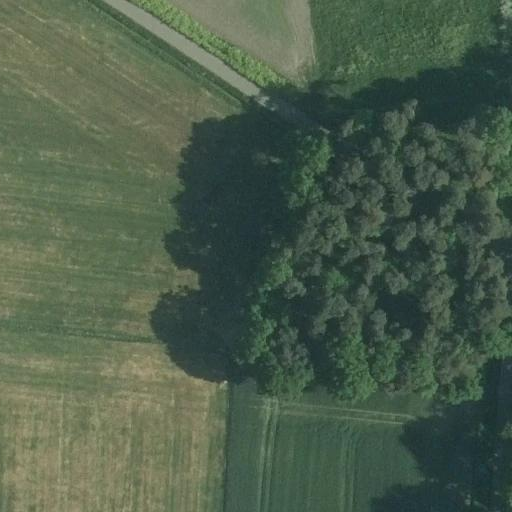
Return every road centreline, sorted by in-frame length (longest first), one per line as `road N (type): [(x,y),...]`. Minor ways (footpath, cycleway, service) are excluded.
road 1 (unclassified): [(511,256),(118,0)]
road 2 (unclassified): [(497,511),(511,341)]
